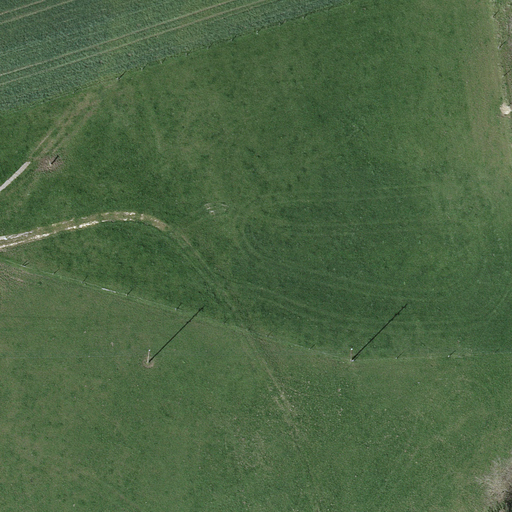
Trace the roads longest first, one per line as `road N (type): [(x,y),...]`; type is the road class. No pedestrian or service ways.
road 1 (track): [(317,511),(312,476),(259,356),(161,224),(119,213),(0,242)]
road 2 (track): [(0,197),(95,91)]
